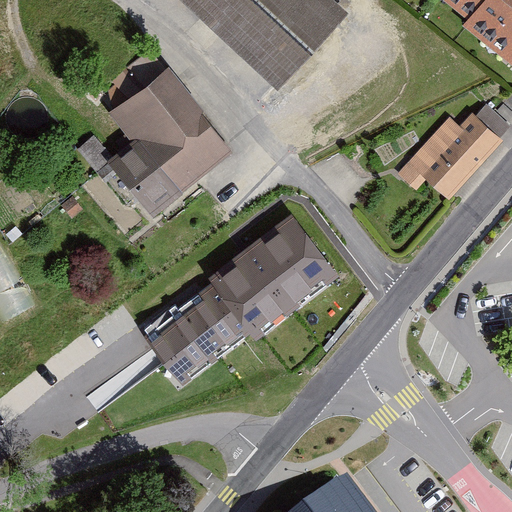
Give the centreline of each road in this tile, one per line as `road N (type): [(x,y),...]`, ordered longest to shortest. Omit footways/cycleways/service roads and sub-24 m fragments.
road 1 (track): [(404,298),(202,61),(134,0)]
road 2 (residential): [(0,494),(205,433),(282,434)]
road 3 (tertiary): [(349,363),(511,171)]
road 4 (unclassified): [(487,511),(432,439),(349,363)]
